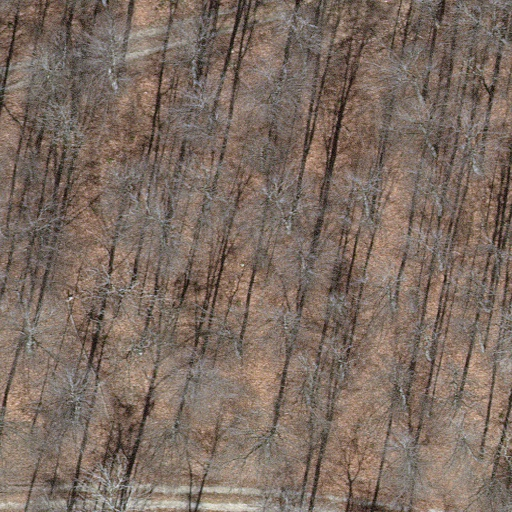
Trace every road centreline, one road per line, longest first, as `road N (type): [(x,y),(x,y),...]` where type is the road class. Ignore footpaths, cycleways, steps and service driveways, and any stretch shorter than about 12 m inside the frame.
road 1 (track): [(0,505),(224,500),(307,511)]
road 2 (track): [(297,0),(0,77)]
